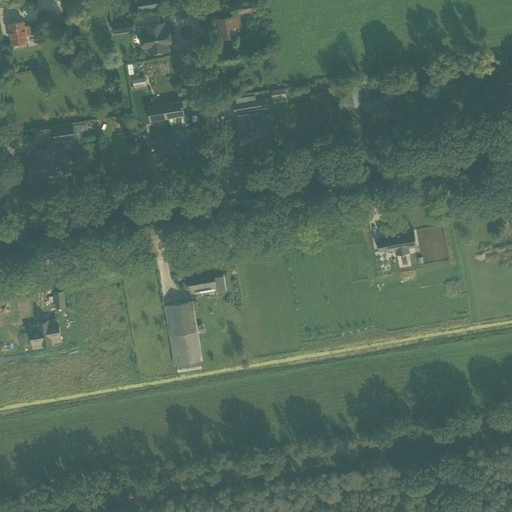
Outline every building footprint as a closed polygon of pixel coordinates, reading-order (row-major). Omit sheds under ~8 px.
[(163,6),(162,2),(138,6),(138,10),(163,6)] [(233,6),(235,13),(255,10),(253,2),(233,6)] [(218,19),(221,39),(236,36),(235,28),(240,27),(238,15),(218,19)] [(113,33),(134,29),(133,21),(111,24),(113,33)] [(23,22),(9,24),(12,44),(26,41),(25,35),(32,34),(30,26),(24,27),(23,22)] [(149,54),(159,52),(169,51),(167,43),(171,42),(169,30),(163,31),(162,23),(144,26),(145,34),(140,35),(142,47),(148,46),(149,54)] [(345,89),(347,98),(348,108),(361,106),(359,95),(366,93),(365,86),(358,87),(357,87),(345,89)] [(284,88),(271,90),(272,99),(285,97),(284,88)] [(302,95),(304,97),(311,91),(309,89),(302,95)] [(237,104),(234,105),(235,113),(266,108),(264,99),(256,101),(255,95),(236,98),(237,104)] [(390,106),(385,106),(384,97),(366,101),(369,121),(374,120),(392,117),(390,106)] [(168,118),(174,117),(184,115),(181,100),(171,102),(165,103),(168,118)] [(168,118),(165,103),(147,106),(150,121),(168,118)] [(268,126),(256,128),(251,129),(248,114),(236,116),(240,143),(258,140),(270,138),(268,126)] [(137,131),(135,119),(121,121),(122,125),(121,125),(122,130),(123,130),(123,133),(137,131)] [(63,127),(53,128),(55,141),(65,140),(75,138),(75,133),(81,132),(82,132),(81,131),(81,125),(80,124),(72,125),(63,127)] [(186,140),(184,130),(170,132),(172,142),(173,142),(173,147),(172,147),(173,155),(190,152),(188,139),(186,140)] [(173,142),(172,142),(166,143),(165,138),(148,141),(151,159),(173,155),(172,147),(173,147),(173,142)] [(64,163),(53,164),(51,149),(38,151),(40,161),(32,162),(34,175),(42,174),(42,178),(66,174),(64,163)] [(416,246),(413,230),(384,235),(385,239),(377,240),(379,251),(386,250),(387,251),(395,249),(396,254),(408,252),(407,247),(416,246)] [(214,278),(213,271),(198,274),(198,273),(188,274),(191,292),(216,287),(217,292),(225,290),(223,276),(214,278)] [(65,307),(64,291),(54,292),(56,308),(65,307)] [(193,301),(164,305),(174,366),(177,365),(201,362),(203,361),(193,301)] [(39,328),(30,330),(33,345),(42,343),(42,346),(53,344),(52,343),(52,339),(60,337),(57,323),(49,324),(48,322),(38,324),(39,328)]
